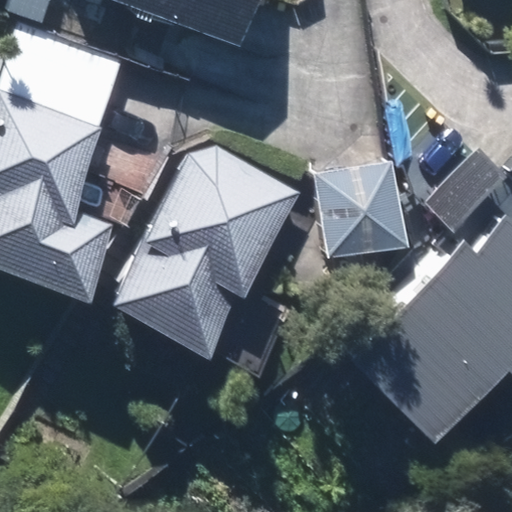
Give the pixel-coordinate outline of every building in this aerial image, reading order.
[(97,0),(210,43),(227,0),(97,0)] [(110,67),(10,24),(0,47),(0,277),(52,300),(85,222),(50,207),(110,67)] [(316,360),(390,434),(464,361),(471,368),(511,327),(511,155),(491,176),(435,119),(396,158),(423,185),(407,201),(441,235),(316,360)] [(222,295),(283,194),(203,146),(176,154),(86,302),(178,357),(217,292),(222,295)] [(386,162),(307,169),(315,252),(394,245),(386,162)]
